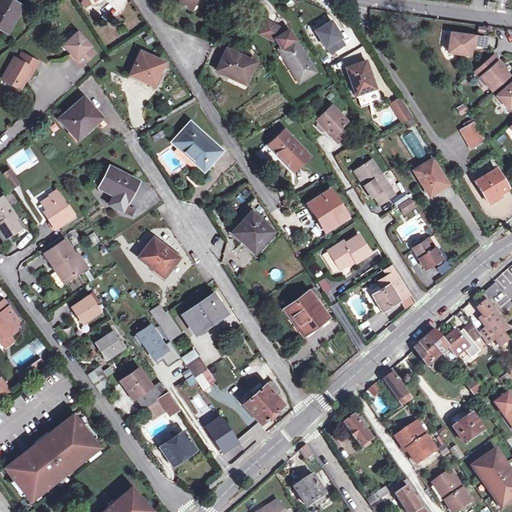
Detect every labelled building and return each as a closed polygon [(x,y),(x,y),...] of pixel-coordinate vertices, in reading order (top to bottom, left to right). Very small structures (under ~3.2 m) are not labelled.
[(0,29),(9,35),(24,9),(8,0),(1,0),(0,2),(0,29)] [(31,0),(39,10),(54,0),(31,0)] [(330,20),(313,30),(324,48),(326,46),(331,54),(345,44),(330,20)] [(267,38),(272,26),(265,23),(259,34),(267,38)] [(272,26),(267,38),(273,41),(275,39),(277,41),(281,48),(278,50),(295,76),(297,75),(301,81),(315,72),(294,40),(293,40),(287,32),(286,33),(272,26)] [(470,48),(471,43),(475,44),(484,46),(486,37),(451,32),(448,50),(469,54),(470,48)] [(77,60),(75,62),(81,68),(96,54),(90,48),(91,47),(78,33),(64,46),(77,60)] [(256,63),(227,49),(217,70),(246,84),(256,63)] [(165,61),(142,51),(132,73),(155,83),(165,61)] [(4,78),(23,89),(38,63),(23,55),(19,62),(15,60),(4,78)] [(492,65),(496,62),(491,56),(487,59),(492,65)] [(508,75),(496,62),(492,65),(487,59),(474,71),(491,90),(508,75)] [(348,69),(357,96),(376,90),(367,62),(348,69)] [(112,73),(110,79),(122,84),(124,78),(112,73)] [(23,89),(4,78),(3,81),(21,92),(23,89)] [(511,80),(496,95),(508,109),(509,107),(511,109),(511,80)] [(408,111),(396,92),(387,98),(399,117),(408,111)] [(101,118),(84,98),(61,118),(78,138),(101,118)] [(459,115),(466,112),(463,103),(455,107),(459,115)] [(338,141),(349,130),(343,124),(347,121),(332,106),(317,119),(327,130),(338,141)] [(470,147),(484,139),(471,118),(462,123),(464,126),(459,129),(463,135),(468,133),(471,138),(466,141),(470,147)] [(322,132),(327,130),(317,119),(316,125),(322,132)] [(174,143),(204,170),(221,150),(191,123),(174,143)] [(269,144),(293,171),(309,157),(284,130),(269,144)] [(412,130),(402,136),(418,159),(427,153),(412,130)] [(364,179),(360,182),(368,195),(372,192),(377,201),(393,191),(370,155),(354,165),(364,179)] [(447,185),(431,161),(415,171),(426,189),(434,184),(438,190),(447,185)] [(364,179),(354,165),(351,167),(360,182),(364,179)] [(125,200),(127,201),(137,181),(110,167),(100,187),(114,195),(109,205),(123,212),(127,204),(123,202),(125,200)] [(486,202),(507,188),(495,168),(474,182),(486,202)] [(21,186),(11,172),(5,176),(14,190),(21,186)] [(434,184),(426,189),(430,195),(438,190),(434,184)] [(330,191),(310,204),(328,232),(348,218),(330,191)] [(6,197),(4,198),(10,207),(17,202),(10,192),(5,195),(6,197)] [(42,205),(47,212),(52,219),(48,221),(56,231),(75,219),(58,194),(42,205)] [(408,196),(397,202),(403,211),(413,204),(408,196)] [(0,234),(5,242),(24,229),(10,207),(4,198),(0,200),(0,234)] [(136,209),(127,204),(123,212),(133,217),(136,209)] [(273,232),(251,212),(235,229),(257,249),(273,232)] [(356,261),(357,264),(371,255),(359,236),(345,245),(344,243),(329,252),(341,271),(348,266),(356,261)] [(46,256),(66,242),(63,238),(40,254),(46,256)] [(426,268),(441,258),(429,238),(413,247),(426,268)] [(180,259),(154,239),(140,258),(165,278),(180,259)] [(86,271),(76,256),(66,242),(46,256),(56,270),(58,268),(68,283),(86,271)] [(79,254),(76,256),(86,271),(89,269),(79,254)] [(436,266),(439,273),(451,267),(448,260),(436,266)] [(383,288),(373,295),(383,311),(410,293),(392,265),(385,269),(389,275),(379,281),(383,288)] [(58,268),(56,270),(66,285),(68,283),(58,268)] [(324,278),(317,281),(322,292),(329,289),(324,278)] [(483,289),(491,299),(502,289),(494,279),(483,289)] [(329,319),(311,292),(286,308),(303,336),(329,319)] [(213,295),(184,315),(197,333),(225,314),(213,295)] [(92,298),(76,310),(88,327),(105,316),(92,298)] [(4,301),(0,304),(0,334),(1,334),(6,340),(10,337),(12,335),(13,330),(17,331),(19,321),(4,301)] [(486,327),(487,328),(495,338),(496,339),(501,346),(509,340),(503,332),(507,329),(488,302),(479,308),(485,316),(481,319),(486,327)] [(151,312),(155,319),(164,313),(159,306),(151,312)] [(164,313),(155,319),(170,340),(178,334),(164,313)] [(472,323),(464,329),(473,340),(480,335),(472,323)] [(151,326),(134,337),(140,346),(144,343),(158,364),(164,360),(169,367),(182,358),(171,341),(164,346),(157,334),(151,326)] [(487,328),(486,327),(479,333),(488,345),(496,339),(495,338),(487,328)] [(481,350),(473,340),(464,329),(460,332),(458,329),(445,339),(437,329),(430,336),(443,353),(451,347),(458,356),(465,349),(472,358),(481,350)] [(14,342),(10,337),(6,340),(1,334),(0,334),(0,340),(6,348),(14,342)] [(116,334),(100,346),(112,363),(128,351),(116,334)] [(443,353),(430,336),(416,348),(428,365),(440,355),(443,353)] [(37,352),(44,348),(38,339),(31,343),(37,352)] [(451,347),(443,353),(450,361),(458,356),(451,347)] [(447,364),(450,361),(443,353),(440,355),(447,364)] [(186,364),(194,377),(207,368),(198,355),(186,364)] [(23,381),(46,367),(40,358),(17,372),(23,381)] [(385,380),(386,379),(404,404),(413,397),(393,368),(382,377),(385,380)] [(264,387),(267,384),(270,381),(259,369),(253,374),(264,387)] [(101,371),(90,379),(94,385),(105,377),(101,371)] [(503,384),(511,378),(507,372),(499,378),(503,384)] [(142,373),(125,383),(138,401),(154,390),(142,373)] [(209,384),(202,373),(195,378),(203,389),(209,384)] [(105,377),(94,385),(103,397),(107,395),(110,384),(105,377)] [(484,389),(476,378),(467,384),(475,395),(484,389)] [(3,379),(0,381),(0,396),(3,400),(13,392),(3,379)] [(267,384),(276,396),(279,391),(271,380),(270,381),(267,384)] [(195,381),(186,381),(186,390),(187,390),(186,409),(204,409),(204,393),(194,393),(195,381)] [(376,383),(370,388),(375,393),(381,388),(376,383)] [(267,384),(264,387),(244,405),(261,425),(268,419),(269,420),(276,414),(275,413),(284,405),(276,396),(267,384)] [(144,409),(160,399),(168,393),(164,387),(140,403),(144,409)] [(511,395),(509,392),(496,401),(505,415),(508,413),(511,418),(511,395)] [(171,415),(179,409),(168,393),(160,399),(166,408),(171,415)] [(371,400),(379,414),(390,409),(382,394),(371,400)] [(166,408),(160,399),(144,409),(151,419),(166,408)] [(200,420),(215,410),(211,404),(196,415),(200,420)] [(451,420),(455,426),(467,443),(485,429),(474,413),(465,419),(460,413),(451,420)] [(363,423),(356,414),(346,422),(363,445),(374,437),(365,426),(368,424),(366,421),(363,423)] [(6,469),(28,497),(40,487),(43,492),(56,482),(54,479),(72,466),(74,468),(87,458),(83,454),(96,444),(74,416),(6,469)] [(238,442),(221,417),(206,427),(223,452),(238,442)] [(410,447),(419,460),(438,448),(418,420),(397,434),(408,449),(410,447)] [(258,424),(236,439),(244,450),(266,435),(258,424)] [(195,450),(182,432),(174,437),(160,447),(173,466),(195,450)] [(307,443),(302,447),(308,456),(313,452),(307,443)] [(349,455),(343,444),(337,448),(343,458),(349,455)] [(458,444),(450,447),(456,460),(463,457),(458,444)] [(511,467),(497,448),(476,463),(486,476),(484,478),(494,493),(497,491),(506,504),(511,499),(511,467)] [(486,476),(476,463),(474,465),(484,478),(486,476)] [(456,482),(459,480),(451,469),(448,471),(456,482)] [(456,482),(448,471),(434,481),(455,511),(473,500),(459,480),(456,482)] [(316,475),(297,487),(309,506),(328,494),(316,475)] [(413,511),(414,511),(424,506),(426,504),(416,490),(413,492),(409,486),(399,493),(410,511),(413,511)] [(144,503),(132,489),(105,511),(145,511),(140,506),(144,503)] [(497,491),(494,493),(504,506),(506,504),(497,491)] [(370,503),(374,508),(382,503),(385,501),(382,495),(370,503)] [(279,511),(270,498),(250,510),(250,511),(279,511)] [(382,503),(374,508),(376,511),(380,511),(385,509),(382,503)]
